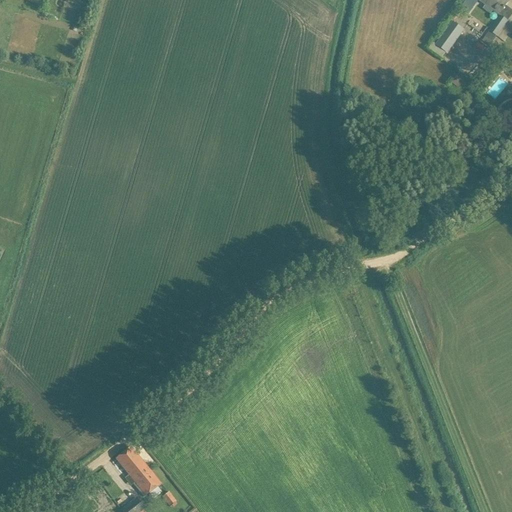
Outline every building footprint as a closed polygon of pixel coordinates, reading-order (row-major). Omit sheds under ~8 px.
[(467,0),(475,6),(479,0),(499,15),(502,10),(508,2),(504,0),(467,0)] [(483,41),(490,46),(508,21),(501,16),(483,41)] [(452,21),(436,44),(448,53),(465,30),(452,21)] [(462,82),(457,79),(453,85),(458,89),(462,82)] [(160,483),(137,454),(131,446),(115,457),(135,482),(133,484),(144,497),(160,483)] [(162,497),(170,507),(176,502),(169,492),(162,497)] [(140,511),(144,509),(143,506),(136,498),(122,510),(123,511),(140,511)]
